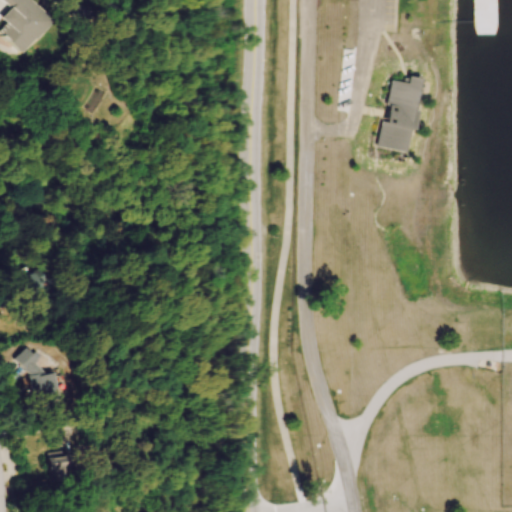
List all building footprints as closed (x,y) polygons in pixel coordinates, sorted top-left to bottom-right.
[(24,0),(31,6),(10,30),(39,56),(68,24),(43,2),(44,0),(24,0)] [(511,0),(491,1),(490,0),(476,0),(477,35),(497,35),(497,60),(511,59),(511,0)] [(416,75),(404,73),(404,76),(403,80),(389,77),(387,77),(382,101),(385,102),(381,117),(377,118),(372,140),(371,143),(399,149),(404,126),(410,127),(414,107),(409,105),(416,75)] [(66,369),(51,372),(47,348),(33,350),(40,396),(69,391),(66,369)] [(78,449),(57,457),(66,478),(86,470),(78,449)]
